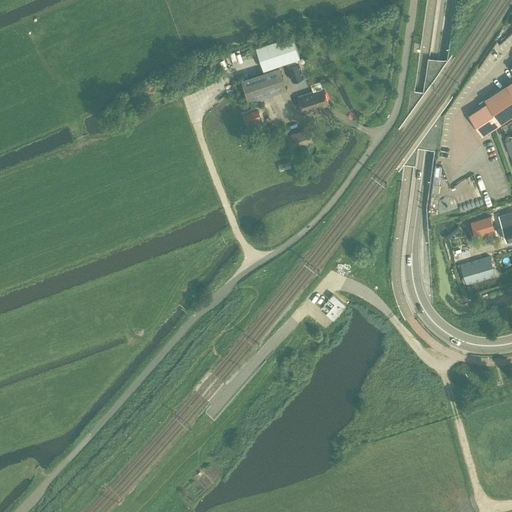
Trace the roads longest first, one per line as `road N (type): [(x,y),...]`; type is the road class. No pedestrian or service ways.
road 1 (unclassified): [(18,511),(213,298),(332,202),(396,109),(413,0)]
road 2 (secondary): [(511,343),(454,338),(433,323),(414,289),(410,257),(446,0)]
